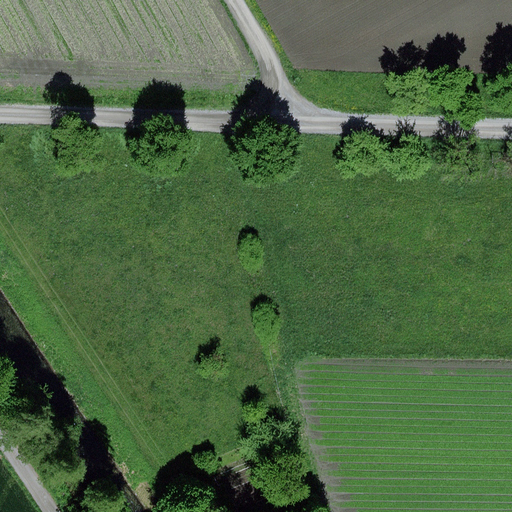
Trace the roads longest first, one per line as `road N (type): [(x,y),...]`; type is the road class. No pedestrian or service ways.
road 1 (track): [(0,113),(511,129)]
road 2 (track): [(287,117),(230,0)]
